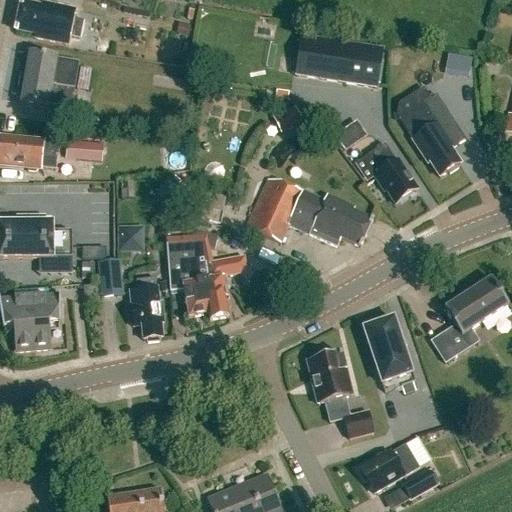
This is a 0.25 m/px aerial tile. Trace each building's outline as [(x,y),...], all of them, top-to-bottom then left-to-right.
[(76,19),(77,13),(40,5),(40,8),(21,4),(15,33),(34,38),(34,41),(67,48),(74,19),(76,19)] [(188,39),(190,29),(179,26),(176,37),(188,39)] [(377,92),(383,52),(302,39),(296,79),(377,92)] [(511,51),(510,63),(511,63),(511,109),(510,117),(507,116),(503,134),(511,136),(511,51)] [(71,109),(79,64),(30,55),(30,57),(23,56),(18,88),(24,90),(21,106),(47,110),(48,105),(71,109)] [(77,93),(88,94),(91,72),(81,70),(77,93)] [(449,119),(436,98),(431,101),(424,90),(398,106),(397,117),(427,166),(429,164),(439,180),(448,175),(449,177),(458,171),(457,169),(460,167),(450,152),(452,150),(437,127),(449,119)] [(302,126),(295,110),(280,118),(287,133),(302,126)] [(349,148),(369,138),(362,124),(342,134),(349,148)] [(57,158),(58,146),(44,145),(44,143),(0,139),(0,167),(27,169),(27,174),(36,175),(38,170),(42,170),(43,157),(57,158)] [(189,173),(188,149),(135,148),(136,177),(189,173)] [(395,207),(417,193),(398,165),(396,166),(384,148),(370,158),(381,175),(374,180),(384,194),(385,193),(395,207)] [(170,210),(187,193),(173,179),(156,195),(170,210)] [(360,249),(373,223),(353,214),(355,211),(328,198),(325,205),(281,185),(268,182),(246,230),(280,246),(289,227),(337,249),(342,241),(360,249)] [(221,227),(226,199),(202,196),(198,219),(221,227)] [(0,262),(72,262),(72,234),(53,235),(53,226),(44,227),(44,220),(28,220),(28,227),(0,226),(0,262)] [(146,254),(145,228),(119,230),(120,255),(146,254)] [(219,238),(197,232),(195,238),(165,243),(166,249),(168,268),(171,294),(183,292),(188,320),(208,317),(209,323),(229,320),(225,301),(229,301),(225,279),(247,275),(244,260),(209,265),(206,250),(215,252),(219,238)] [(97,266),(101,299),(123,297),(119,264),(97,266)] [(138,294),(130,294),(133,330),(142,329),(144,343),(163,340),(161,327),(164,327),(161,306),(159,306),(157,292),(156,281),(137,283),(138,294)] [(472,333),(509,309),(492,282),(444,313),(455,329),(431,344),(445,367),(479,345),(472,333)] [(99,289),(84,290),(85,303),(100,301),(99,289)] [(61,326),(61,296),(0,300),(0,308),(4,330),(14,329),(16,355),(52,352),(50,327),(61,326)] [(385,396),(415,385),(405,355),(407,355),(404,343),(401,344),(394,322),(391,323),(388,321),(381,324),(380,327),(363,332),(385,396)] [(350,420),(345,401),(351,400),(341,357),(308,365),(318,408),(325,406),(329,426),(344,422),(349,443),(374,436),(368,415),(350,420)] [(404,479),(404,480),(419,472),(407,451),(392,460),(389,455),(360,472),(374,497),(404,479)] [(402,490),(410,505),(440,488),(431,474),(402,490)] [(237,511),(275,496),(268,478),(229,493),(237,511)] [(163,511),(161,493),(107,501),(108,511),(163,511)] [(229,493),(207,502),(211,511),(236,511),(237,511),(229,493)] [(281,511),(275,496),(237,511),(236,511),(281,511)]
